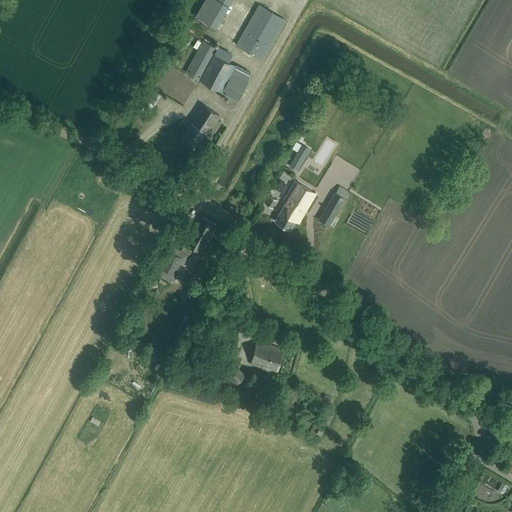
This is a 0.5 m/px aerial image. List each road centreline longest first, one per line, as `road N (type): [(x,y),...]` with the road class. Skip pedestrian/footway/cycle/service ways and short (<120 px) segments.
road 1 (unclassified): [(454,511),(479,435),(461,397),(189,194),(0,106)]
road 2 (track): [(89,145),(171,0)]
